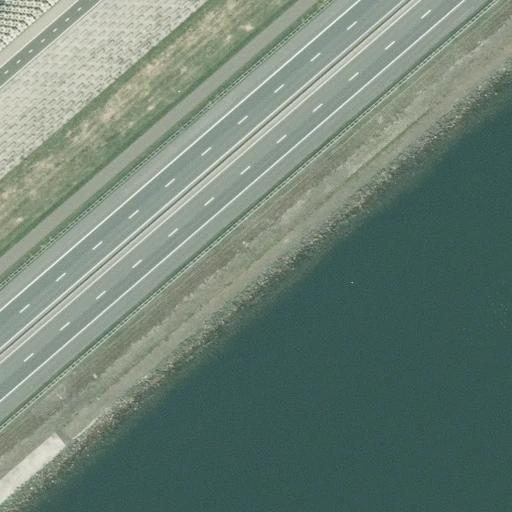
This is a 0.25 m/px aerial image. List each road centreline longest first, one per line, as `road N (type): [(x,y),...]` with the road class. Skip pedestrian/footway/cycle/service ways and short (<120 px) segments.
road 1 (motorway): [(0,382),(442,0)]
road 2 (motorway): [(381,0),(0,329)]
